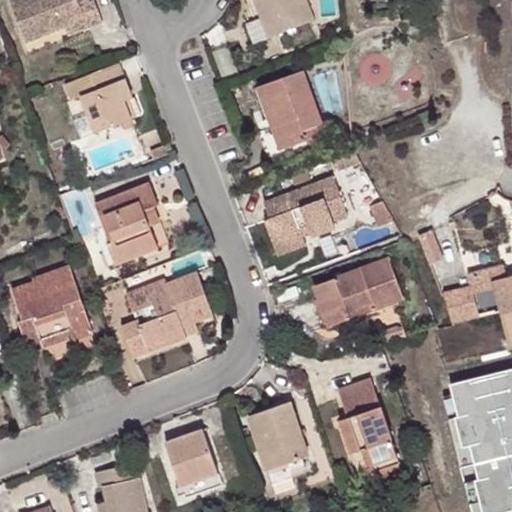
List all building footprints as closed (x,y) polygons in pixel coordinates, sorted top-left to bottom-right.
[(95,18),(99,29),(113,24),(104,0),(18,0),(34,40),(75,25),(95,18)] [(317,16),(310,0),(256,0),(272,36),(317,16)] [(79,37),(99,29),(95,18),(75,25),(79,37)] [(229,40),(214,46),(224,74),(240,69),(229,40)] [(140,100),(126,64),(73,83),(79,99),(88,95),(102,134),(139,120),(132,103),(140,100)] [(260,83),(273,112),(281,110),(285,120),(277,122),(264,128),(274,152),(313,136),(309,126),(327,119),(306,65),(260,83)] [(281,110),(273,112),(277,122),(285,120),(281,110)] [(332,129),(327,119),(309,126),(313,136),(332,129)] [(358,160),(350,147),(333,154),(338,168),(358,160)] [(278,241),(307,229),(304,223),(313,219),(318,232),(342,223),(340,217),(354,211),(338,171),(269,199),(275,214),(268,216),(278,241)] [(150,207),(161,204),(167,200),(157,179),(102,201),(117,238),(122,236),(130,259),(165,244),(156,224),(150,207)] [(167,219),(161,204),(150,207),(156,224),(167,219)] [(392,218),(384,205),(371,210),(376,224),(392,218)] [(311,239),(307,229),(278,241),(282,251),(311,239)] [(122,236),(117,238),(114,239),(123,262),(130,259),(122,236)] [(371,298),(373,305),(404,295),(388,253),(312,280),(328,323),(350,315),(347,307),(371,298)] [(504,316),(511,313),(511,273),(508,275),(505,261),(468,271),(471,284),(444,291),(452,322),(503,310),(504,316)] [(74,328),(77,336),(98,329),(76,264),(38,276),(39,283),(18,289),(28,319),(22,321),(33,351),(49,346),(47,338),(74,328)] [(187,327),(198,323),(219,314),(202,272),(171,285),(169,280),(132,295),(140,313),(159,305),(164,318),(147,325),(145,320),(127,328),(140,359),(156,353),(153,346),(170,339),(173,346),(192,338),(187,327)] [(350,315),(373,305),(371,298),(347,307),(350,315)] [(511,396),(511,313),(504,316),(511,346),(499,349),(511,396)] [(202,334),(198,323),(187,327),(192,338),(202,334)] [(49,346),(77,336),(74,328),(47,338),(49,346)] [(485,329),(470,333),(475,357),(491,353),(485,329)] [(156,353),(173,346),(170,339),(153,346),(156,353)] [(487,376),(484,364),(475,367),(478,378),(487,376)] [(401,460),(373,375),(340,385),(350,414),(342,417),(353,450),(370,444),(378,469),(401,460)] [(271,467),(307,454),(312,452),(292,397),(252,413),(271,467)] [(186,484),(225,473),(211,426),(173,438),(186,484)] [(378,469),(370,444),(353,450),(362,475),(378,469)] [(313,469),(307,454),(271,467),(277,482),(313,469)] [(109,481),(112,496),(116,511),(145,511),(154,510),(145,473),(140,474),(137,460),(100,467),(104,484),(109,481)] [(511,463),(486,470),(492,493),(511,488),(511,463)] [(229,485),(225,473),(186,484),(181,486),(185,498),(229,485)] [(116,511),(112,496),(100,498),(103,511),(116,511)]
